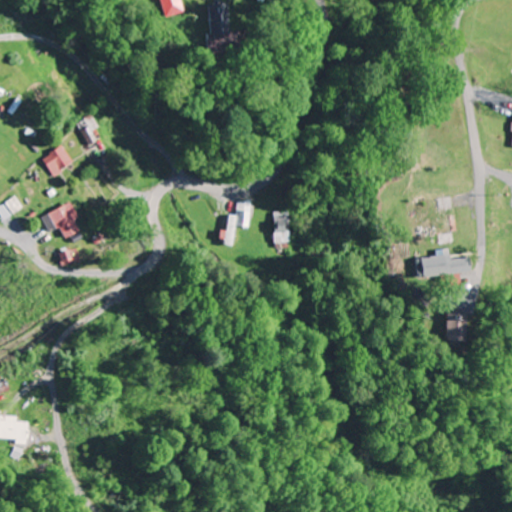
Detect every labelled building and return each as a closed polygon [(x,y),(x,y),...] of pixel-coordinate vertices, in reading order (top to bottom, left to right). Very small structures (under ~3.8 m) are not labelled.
[(179,11),(176,0),(155,0),(160,16),(179,11)] [(204,24),(220,24),(220,3),(204,3),(204,24)] [(495,69),(511,81),(511,46),(495,69)] [(226,214),(222,243),(233,245),(236,225),(247,227),(251,201),(236,199),(234,215),(226,214)] [(44,212),(58,238),(77,228),(63,202),(44,212)] [(452,209),(411,209),(411,236),(452,235),(452,209)] [(292,211),(273,211),(273,242),(292,242),(292,211)] [(466,253),(413,256),(415,277),(467,274),(466,253)] [(441,340),(460,340),(460,313),(441,313),(441,340)] [(15,414),(0,414),(0,439),(26,440),(26,421),(15,421),(15,414)]
